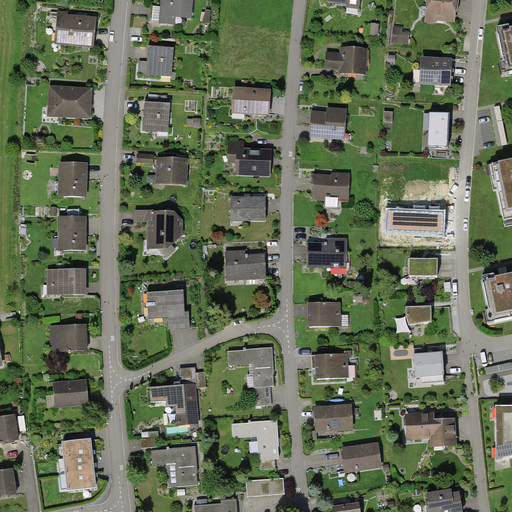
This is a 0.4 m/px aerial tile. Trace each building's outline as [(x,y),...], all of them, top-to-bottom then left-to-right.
[(189,0),(159,0),(157,24),(172,26),(173,17),(187,19),(189,0)] [(424,0),(422,23),(435,25),(435,22),(451,23),(453,0),(424,0)] [(93,40),(96,17),(58,14),(55,42),(93,46),(93,40)] [(411,43),(412,28),(394,26),(393,42),(411,43)] [(173,49),(149,47),(147,63),(140,62),(139,74),(171,76),(173,49)] [(337,53),(323,53),(322,70),(337,71),(337,75),(365,76),(366,50),(338,49),(337,53)] [(448,62),(417,60),(416,84),(446,86),(448,62)] [(92,89),(51,87),(49,117),(90,120),(91,103),(92,89)] [(269,92),(231,90),(229,115),(267,117),(269,92)] [(167,104),(141,104),(141,132),(167,132),(167,104)] [(344,113),(308,112),(307,139),(343,140),(344,113)] [(450,114),(424,113),(423,148),(449,148),(449,138),(450,121),(450,114)] [(504,144),(510,142),(503,117),(497,118),(504,144)] [(245,142),(228,142),(227,163),(233,164),(233,174),(267,175),(268,149),(245,148),(245,142)] [(154,155),(138,154),(138,159),(137,163),(153,164),(154,155)] [(187,159),(158,159),(157,184),(187,185),(187,159)] [(511,161),(494,165),(506,225),(511,223),(511,161)] [(87,163),(60,163),(59,197),(86,197),(87,174),(87,163)] [(348,177),(310,176),(309,201),(347,202),(348,177)] [(262,199),(228,199),(228,222),(261,223),(262,199)] [(445,211),(385,209),(385,235),(444,237),(445,211)] [(169,212),(133,211),(132,220),(146,221),(145,249),(160,250),(179,239),(180,223),(169,212)] [(86,217),(60,217),(60,251),(86,251),(86,228),(86,217)] [(343,242),(303,243),(303,270),(344,270),(343,242)] [(242,252),(222,254),(224,283),(264,280),(262,256),(242,258),(242,252)] [(432,260),(404,260),(403,279),(432,280),(432,260)] [(85,269),(48,270),(48,295),(86,295),(86,289),(85,269)] [(511,317),(511,276),(488,282),(496,321),(511,317)] [(183,291),(147,293),(148,318),(169,317),(170,329),(179,328),(190,328),(190,312),(184,313),(183,291)] [(338,304),(304,304),(304,328),(338,328),(338,304)] [(425,307),(400,308),(401,327),(426,325),(425,307)] [(87,326),(52,327),(52,352),(88,351),(88,343),(87,326)] [(271,347),(226,350),(227,368),(248,366),(250,388),(255,388),(256,407),(271,406),(270,388),(274,388),(271,347)] [(442,352),(414,354),(415,378),(422,378),(422,383),(444,382),(443,364),(442,352)] [(344,355),(311,356),(312,381),(346,379),(344,355)] [(488,374),(511,371),(511,362),(487,366),(488,374)] [(87,380),(54,383),(56,407),(89,404),(88,398),(87,380)] [(196,383),(146,386),(147,403),(167,402),(168,427),(198,425),(196,383)] [(347,407),(310,409),(312,433),(349,431),(347,407)] [(511,408),(496,410),(496,462),(511,459),(511,408)] [(431,413),(403,414),(404,440),(432,439),(431,413)] [(13,415),(0,417),(0,443),(17,441),(13,415)] [(455,429),(455,421),(432,422),(434,448),(456,446),(455,429)] [(275,422),(231,424),(232,439),(255,437),(257,462),(278,461),(275,422)] [(92,442),(63,446),(68,493),(97,490),(92,442)] [(376,444),(337,449),(341,473),(379,468),(376,444)] [(193,446),(149,451),(151,465),(165,464),(168,490),(197,487),(193,446)] [(10,470),(0,471),(0,495),(13,494),(10,470)] [(285,495),(284,479),(247,482),(248,497),(266,496),(285,495)] [(457,511),(454,490),(421,496),(423,507),(420,508),(420,511),(457,511)] [(221,504),(195,506),(195,511),(237,511),(237,499),(224,500),(221,501),(221,504)]
